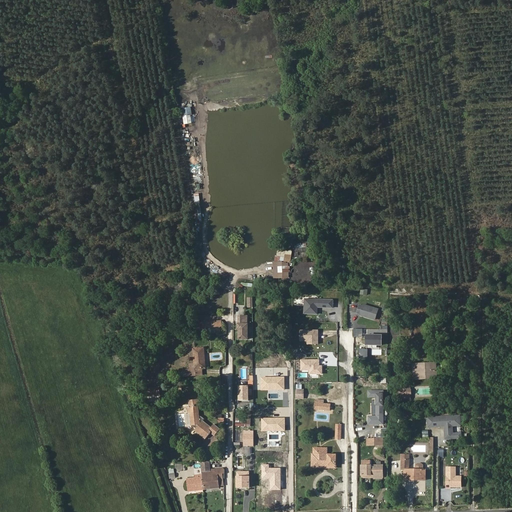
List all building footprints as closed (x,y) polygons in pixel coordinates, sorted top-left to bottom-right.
[(182,108),(183,124),(193,123),(191,107),(182,108)] [(280,249),(279,276),(290,277),(291,249),(280,249)] [(310,317),(310,299),(302,299),(302,317),(310,317)] [(361,316),(376,320),(378,310),(363,305),(363,307),(360,306),(358,313),(361,314),(361,316)] [(329,330),(330,318),(329,318),(329,314),(321,314),(321,318),(314,318),(314,330),(329,330)] [(314,330),(314,318),(299,318),(298,330),(314,330)] [(223,327),(222,320),(203,322),(204,329),(223,327)] [(248,339),(248,324),(238,324),(238,329),(240,329),(241,329),(241,330),(240,331),(240,339),(248,339)] [(363,336),(363,328),(355,328),(354,336),(363,336)] [(382,335),(368,335),(368,345),(382,345),(382,335)] [(205,356),(204,348),(193,349),(195,364),(190,364),(191,369),(184,370),(185,372),(185,376),(196,375),(196,369),(202,368),(204,368),(203,356),(205,356)] [(321,359),(301,359),(301,370),(309,370),(309,378),(319,378),(319,375),(323,375),(324,365),(321,365),(321,359)] [(437,377),(436,363),(413,365),(413,372),(417,372),(417,376),(423,376),(423,378),(437,377)] [(249,400),(248,386),(240,386),(240,401),(249,400)] [(408,393),(408,391),(406,390),(402,390),(402,386),(399,387),(400,398),(407,398),(407,394),(408,393)] [(411,398),(410,386),(402,386),(402,390),(406,390),(408,391),(408,393),(407,394),(407,398),(411,398)] [(160,396),(161,387),(150,387),(150,395),(160,396)] [(383,417),(383,391),(369,391),(369,396),(377,397),(377,416),(383,417)] [(199,406),(199,399),(189,400),(190,406),(185,407),(185,409),(188,408),(190,408),(190,413),(191,425),(193,425),(196,428),(195,430),(206,439),(210,433),(214,436),(220,429),(214,424),(211,427),(203,421),(204,419),(200,416),(199,416),(198,406),(199,406)] [(445,427),(445,439),(463,439),(463,432),(455,432),(454,426),(462,426),(461,415),(428,416),(428,428),(445,427)] [(254,445),(254,435),(245,435),(245,445),(254,445)] [(207,447),(211,451),(221,442),(216,437),(207,447)] [(327,455),(327,449),(314,448),(314,454),(313,454),(312,467),(325,467),(325,465),(336,465),(336,455),(327,455)] [(211,469),(210,461),(201,461),(202,474),(203,480),(211,479),(210,471),(211,471),(211,469)] [(422,479),(422,470),(423,470),(423,469),(423,465),(421,463),(418,463),(415,464),(415,469),(409,469),(405,469),(404,478),(408,478),(408,480),(414,480),(414,478),(422,479)] [(383,475),(383,465),(370,465),(361,465),(362,475),(383,475)] [(446,488),(463,488),(463,476),(457,475),(457,466),(446,466),(446,488)] [(225,473),(225,470),(211,471),(210,471),(211,479),(203,480),(204,489),(219,487),(217,474),(225,473)] [(426,480),(426,470),(423,470),(422,470),(422,479),(414,478),(414,480),(426,480)] [(204,489),(203,480),(202,474),(196,475),(196,478),(188,479),(189,491),(196,490),(197,493),(204,492),(203,489),(204,489)] [(250,487),(249,476),(238,477),(238,487),(250,487)]
